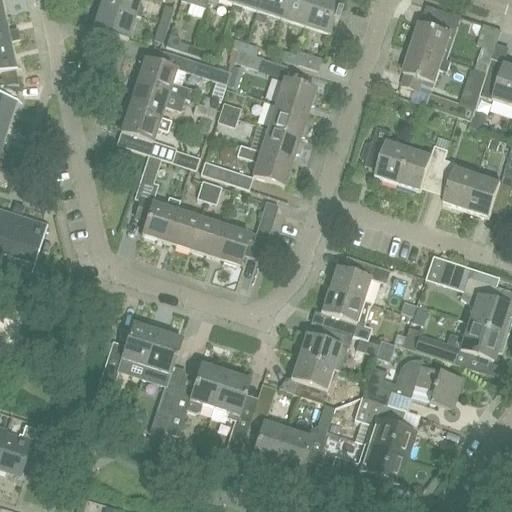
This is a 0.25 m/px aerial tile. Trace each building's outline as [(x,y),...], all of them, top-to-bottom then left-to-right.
[(97,0),(96,5),(110,10),(112,7),(121,10),(120,13),(140,20),(143,11),(138,10),(141,0),(97,0)] [(181,0),(180,4),(204,12),(208,0),(181,0)] [(208,0),(204,12),(205,12),(207,7),(216,10),(218,4),(232,8),(234,0),(208,0)] [(265,0),(234,0),(232,8),(234,9),(231,15),(240,18),(242,11),(256,16),(261,0),(265,1),(265,0)] [(265,0),(265,1),(261,0),(256,16),(280,24),(285,8),(289,9),(292,0),(265,0)] [(312,6),(313,0),(292,0),(289,9),(285,8),(280,24),(304,31),(309,16),(312,17),(315,7),(312,6)] [(340,2),(334,0),(313,0),(312,6),(315,7),(312,17),(309,16),(304,31),(328,39),(333,23),(337,25),(340,14),(336,13),(340,2)] [(140,20),(120,13),(121,10),(112,7),(110,10),(96,5),(88,30),(91,31),(128,43),(135,18),(140,20)] [(164,8),(158,25),(166,28),(171,11),(164,8)] [(18,31),(8,33),(5,18),(0,19),(0,47),(10,45),(10,44),(20,42),(18,31)] [(160,45),(166,28),(158,25),(153,43),(160,45)] [(487,76),(492,63),(495,53),(501,33),(484,28),(477,48),(483,50),(475,73),(487,76)] [(419,29),(411,53),(450,66),(451,65),(442,62),(450,38),(419,29)] [(192,49),(180,45),(179,40),(174,39),(176,32),(171,31),(166,49),(178,53),(190,57),(192,49)] [(244,55),(247,46),(235,42),(232,50),(238,52),(238,53),(244,55)] [(0,73),(15,70),(10,45),(0,47),(0,73)] [(258,49),(247,46),(244,55),(262,61),(262,60),(255,59),(258,49)] [(204,53),(192,49),(190,57),(202,61),(204,53)] [(447,76),(450,66),(411,53),(403,77),(404,77),(401,90),(420,96),(424,84),(434,87),(438,73),(447,76)] [(293,66),(295,58),(284,54),(282,62),(293,66)] [(296,58),(295,58),(293,66),(317,73),(321,61),(297,54),(296,58)] [(181,89),(185,75),(159,68),(143,63),(136,86),(189,103),(192,93),(181,89)] [(511,69),(492,63),(487,76),(480,100),(511,110),(511,69)] [(229,76),(189,64),(185,75),(225,88),(229,76)] [(318,97),(315,94),(315,92),(284,82),(276,107),(307,117),(310,109),(314,108),(318,97)] [(189,104),(189,103),(136,86),(128,111),(160,121),(164,110),(180,115),(184,103),(189,104)] [(204,100),(216,104),(220,89),(208,86),(204,100)] [(0,97),(0,125),(8,128),(16,103),(0,97)] [(475,112),(430,98),(426,110),(471,124),(475,112)] [(223,107),(220,116),(236,121),(239,112),(223,107)] [(305,125),(307,117),(276,107),(268,131),(299,141),(300,140),(304,139),(308,128),(305,125)] [(214,113),(196,108),(193,117),(211,123),(214,113)] [(171,125),(160,121),(128,111),(121,135),(117,148),(148,158),(156,132),(167,136),(171,125)] [(233,130),(236,121),(220,116),(217,125),(233,130)] [(302,145),(299,142),(299,141),(268,131),(268,132),(257,129),(249,152),(292,166),(295,157),(299,156),(302,145)] [(398,188),(410,152),(388,144),(390,135),(377,131),(365,169),(377,173),(375,180),(398,188)] [(284,190),(292,166),(249,152),(240,149),(236,160),(257,167),(253,179),(284,190)] [(437,187),(445,163),(447,154),(435,150),(432,159),(410,152),(398,188),(421,195),(425,183),(437,187)] [(200,161),(176,154),(172,166),(196,173),(200,161)] [(491,215),(504,219),(511,192),(511,155),(510,155),(500,185),(477,178),(465,214),(488,221),(491,215)] [(149,158),(142,182),(153,186),(161,162),(149,158)] [(465,214),(477,178),(456,171),(457,167),(445,163),(437,187),(448,190),(442,206),(465,214)] [(228,173),(204,165),(201,177),(224,184),(228,173)] [(207,204),(212,188),(203,185),(197,201),(207,204)] [(221,191),(212,188),(207,204),(215,207),(221,191)] [(167,244),(177,213),(176,213),(179,204),(169,201),(166,210),(141,202),(136,217),(147,220),(142,236),(167,244)] [(266,205),(256,236),(267,240),(278,209),(266,205)] [(0,254),(8,257),(21,219),(0,212),(0,254)] [(191,252),(201,221),(177,213),(167,244),(191,252)] [(511,229),(511,214),(506,213),(502,226),(511,229)] [(46,227),(21,219),(8,257),(34,265),(46,227)] [(215,259),(225,229),(201,221),(191,252),(215,259)] [(249,236),(225,229),(215,259),(239,267),(249,236)] [(390,274),(374,269),(345,259),(341,271),(335,269),(327,293),(362,304),(369,282),(385,287),(390,274)] [(491,303),(495,289),(467,280),(469,272),(433,259),(424,283),(462,295),(460,302),(473,311),(468,325),(506,338),(511,319),(507,318),(509,309),(491,303)] [(371,307),(362,304),(327,293),(320,315),(326,317),(323,329),(351,338),(368,343),(371,332),(364,329),(371,307)] [(495,353),(501,355),(506,338),(468,325),(463,342),(450,338),(446,348),(419,339),(418,334),(408,332),(403,349),(459,367),(464,354),(492,363),(495,353)] [(135,366),(146,369),(158,334),(134,326),(125,352),(113,348),(106,368),(98,394),(111,399),(121,367),(130,370),(135,366)] [(340,373),(351,338),(323,329),(319,340),(305,335),(297,359),(340,373)] [(171,378),(182,342),(158,334),(146,369),(158,373),(154,383),(167,387),(159,413),(171,417),(172,418),(181,392),(179,392),(168,388),(171,378)] [(321,406),(332,372),(340,374),(340,373),(297,359),(290,381),(296,383),(292,396),(321,406)] [(457,381),(419,368),(421,363),(420,362),(419,365),(415,365),(411,366),(407,368),(404,371),(402,374),(400,378),(396,390),(383,386),(386,377),(371,373),(362,400),(384,407),(389,393),(408,400),(408,399),(435,408),(438,396),(451,401),(457,381)] [(214,410),(211,420),(226,374),(202,367),(193,396),(181,392),(172,418),(166,435),(180,439),(188,414),(195,417),(199,415),(202,406),(214,410)] [(250,383),(226,374),(211,420),(225,425),(226,422),(237,425),(239,418),(250,383)] [(263,387),(254,413),(267,418),(276,391),(263,387)] [(406,460),(414,436),(387,427),(389,422),(394,423),(398,412),(386,408),(384,407),(362,400),(334,410),(332,418),(355,422),(373,428),(367,448),(406,460)] [(0,446),(9,418),(0,415),(0,446)] [(0,446),(0,472),(20,479),(34,432),(25,429),(22,438),(18,437),(18,439),(5,435),(10,419),(9,418),(0,446)] [(276,468),(288,432),(263,424),(252,460),(276,468)] [(248,431),(234,427),(225,453),(239,458),(248,431)] [(319,458),(327,432),(317,429),(306,435),(305,438),(288,432),(276,468),(301,475),(307,455),(319,458)] [(398,485),(406,460),(367,448),(361,466),(335,458),(328,481),(360,491),(363,480),(368,482),(370,476),(398,485)]
